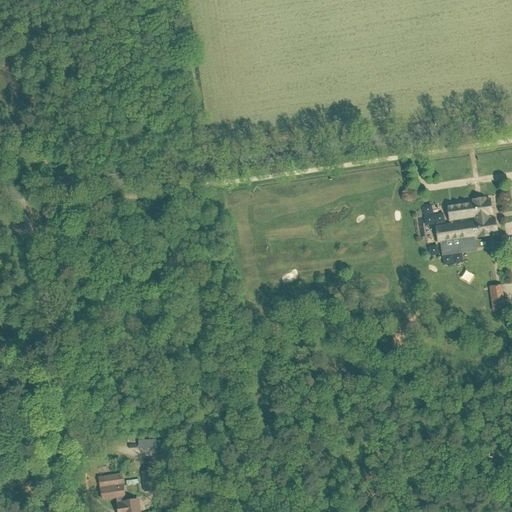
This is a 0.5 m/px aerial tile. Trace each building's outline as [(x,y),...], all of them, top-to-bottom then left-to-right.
[(451,225),(437,227),(439,242),(440,242),(441,242),(442,242),(445,241),(459,239),(460,243),(461,253),(477,251),(475,241),(475,237),(497,234),(495,219),(491,220),(490,215),(492,215),(490,200),(482,202),(482,204),(476,204),(476,202),(468,203),(468,205),(456,207),(451,208),(447,209),(449,221),(451,221),(451,225)] [(437,244),(437,252),(460,251),(459,242),(437,244)] [(493,312),(505,310),(501,285),(489,287),(493,312)] [(147,490),(153,490),(152,488),(158,487),(155,471),(144,472),(147,490)] [(102,500),(126,497),(122,475),(99,478),(102,500)] [(126,497),(102,500),(102,502),(117,499),(118,504),(117,504),(118,511),(141,511),(139,500),(124,503),(123,499),(126,498),(126,497)]
